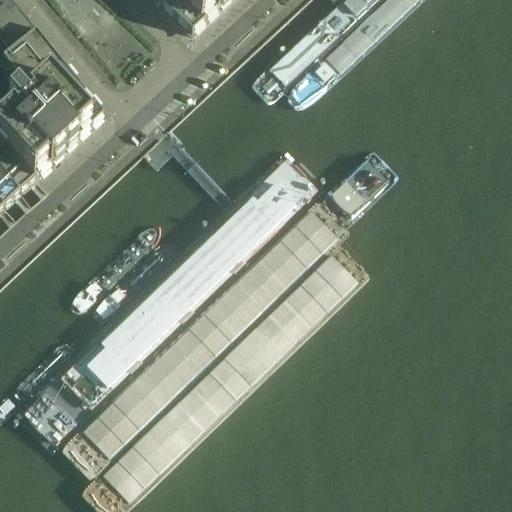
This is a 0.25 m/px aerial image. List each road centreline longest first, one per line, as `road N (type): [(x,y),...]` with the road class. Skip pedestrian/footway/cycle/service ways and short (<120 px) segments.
road 1 (residential): [(0,259),(132,136)]
road 2 (residential): [(25,0),(132,136)]
